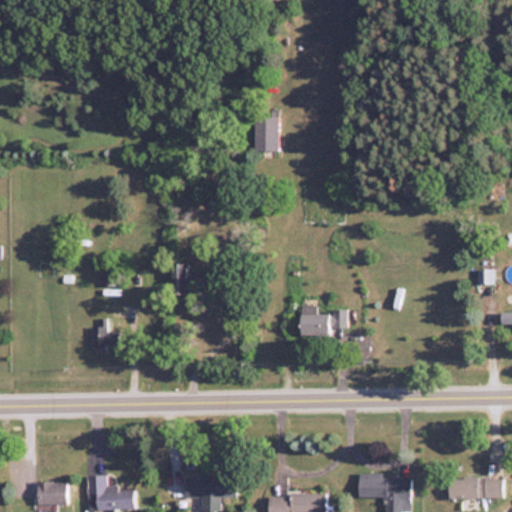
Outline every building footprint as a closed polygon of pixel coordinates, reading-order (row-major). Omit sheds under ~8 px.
[(278,150),(278,116),(253,116),(253,150),(278,150)] [(173,266),(173,294),(189,294),(189,266),(173,266)] [(478,283),(493,283),(493,268),(478,268),(478,283)] [(300,334),(328,335),(328,328),(347,329),(347,309),(330,308),(330,313),(318,313),(318,305),(300,304),(300,334)] [(511,312),(501,312),(501,325),(511,324),(511,312)] [(90,317),(90,346),(117,346),(117,331),(106,331),(106,317),(90,317)] [(200,502),(219,502),(219,496),(235,496),(235,471),(199,471),(199,476),(184,476),(184,495),(200,495),(200,502)] [(358,496),(394,497),(394,503),(409,503),(410,476),(382,476),(382,472),(358,472),(358,496)] [(86,474),(86,508),(133,507),(133,488),(116,489),(116,483),(105,484),(105,473),(86,474)] [(503,496),(503,476),(448,476),(448,496),(503,496)] [(63,481),(35,481),(35,502),(63,502),(63,481)] [(325,511),(324,492),(267,492),(267,511),(307,511),(308,511),(325,511)]
